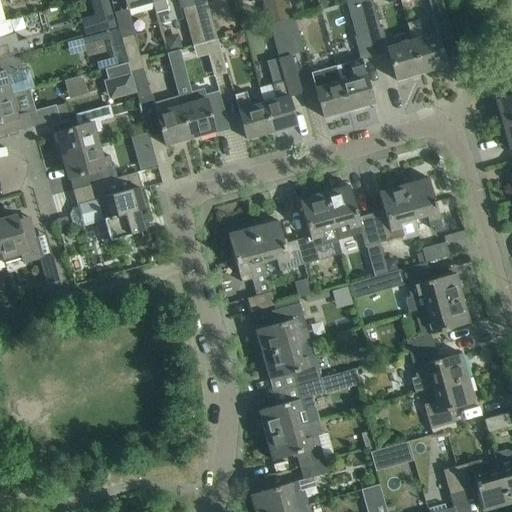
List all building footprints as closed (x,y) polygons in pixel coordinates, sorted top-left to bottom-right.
[(125,0),(128,9),(152,3),(151,0),(125,0)] [(151,0),(152,3),(155,12),(168,9),(165,0),(151,0)] [(193,0),(194,4),(205,42),(217,39),(206,0),(193,0)] [(262,0),(270,24),(282,21),(276,0),(262,0)] [(276,0),(282,21),(293,17),(288,0),(276,0)] [(348,10),(356,36),(369,33),(359,0),(354,0),(346,2),(348,10)] [(359,0),(369,33),(380,30),(372,3),(371,0),(359,0)] [(445,10),(441,0),(427,0),(432,14),(445,10)] [(0,23),(10,21),(9,19),(5,20),(0,2),(0,23)] [(182,7),(193,46),(205,42),(194,4),(182,7)] [(115,13),(102,17),(106,31),(119,27),(115,13)] [(282,21),(291,54),(302,51),(295,26),(293,17),(282,21)] [(412,40),(421,73),(446,66),(441,47),(436,33),(423,37),(418,20),(407,23),(412,40)] [(0,60),(30,52),(26,38),(17,41),(15,32),(13,32),(10,21),(0,23),(0,60)] [(271,32),(278,58),(291,54),(282,21),(270,24),(272,32),(271,32)] [(164,37),(168,51),(182,47),(178,33),(164,37)] [(243,33),(234,35),(236,39),(241,42),(245,41),(243,33)] [(121,39),(128,63),(128,64),(140,61),(140,60),(148,59),(147,54),(139,56),(133,36),(121,39)] [(205,42),(215,77),(226,73),(219,48),(220,48),(217,39),(205,42)] [(387,47),(391,61),(396,80),(421,73),(412,40),(387,47)] [(194,55),(201,81),(215,77),(205,42),(193,46),(196,54),(194,55)] [(0,97),(12,95),(11,94),(34,88),(29,67),(26,68),(25,64),(33,62),(30,52),(0,60),(0,97)] [(352,76),(340,80),(349,110),(373,103),(368,84),(360,59),(348,63),(352,76)] [(148,137),(162,133),(165,146),(191,138),(179,95),(155,102),(153,94),(150,95),(140,61),(128,64),(136,93),(148,137)] [(128,64),(128,63),(106,69),(108,79),(103,80),(109,100),(136,93),(128,64)] [(310,73),(318,98),(323,117),(349,110),(340,80),(326,84),(322,70),(310,73)] [(275,98),(263,102),(272,132),(296,125),(291,106),(283,81),(271,85),(275,98)] [(203,89),(179,95),(191,138),(215,131),(206,99),(205,99),(203,89)] [(233,96),(241,120),(246,139),(272,132),(263,102),(250,106),(246,92),(233,96)] [(511,94),(495,99),(502,123),(511,120),(511,94)] [(12,95),(0,97),(0,134),(32,126),(59,119),(55,105),(28,113),(28,114),(18,117),(12,95)] [(111,106),(113,116),(126,112),(124,103),(111,106)] [(62,156),(96,147),(93,135),(96,135),(95,132),(104,130),(101,121),(114,118),(113,116),(111,106),(111,104),(75,114),(78,126),(56,132),(62,156)] [(511,147),(511,120),(502,123),(509,148),(511,147)] [(99,159),(96,147),(62,156),(68,178),(91,172),(94,184),(93,184),(93,186),(115,180),(118,179),(114,165),(112,165),(110,156),(99,159)] [(83,226),(105,220),(110,240),(144,231),(139,211),(144,209),(138,187),(131,189),(127,176),(118,179),(115,180),(93,186),(97,198),(77,204),(77,206),(73,207),(69,214),(72,222),(79,226),(82,225),(83,226)] [(428,177),(403,184),(413,219),(427,216),(430,228),(441,225),(428,177)] [(418,237),(413,219),(403,184),(379,191),(385,215),(372,218),(379,242),(403,235),(405,240),(418,237)] [(324,192),(334,227),(338,240),(361,233),(365,246),(379,242),(372,218),(359,222),(349,185),(324,192)] [(310,236),(297,240),(304,264),(318,260),(314,246),(338,240),(334,227),(324,192),(299,199),(310,236)] [(16,215),(0,219),(0,241),(4,257),(25,252),(27,261),(40,258),(30,221),(18,224),(16,215)] [(277,220),(252,227),(262,262),(276,258),(280,271),(304,264),(297,240),(284,243),(277,220)] [(266,293),(271,291),(262,262),(252,227),(228,234),(241,282),(252,279),(257,295),(266,293)] [(445,242),(426,247),(422,249),(426,262),(430,261),(449,255),(445,242)] [(50,297),(62,293),(53,259),(40,262),(50,297)] [(414,311),(462,298),(455,273),(432,280),(428,266),(403,273),(410,297),(406,298),(405,301),(409,313),(414,311)] [(271,291),(266,293),(257,295),(247,298),(251,312),(274,305),(271,291)] [(410,354),(436,346),(432,333),(469,323),(462,298),(414,311),(420,334),(405,338),(410,354)] [(255,330),(262,354),(310,341),(306,327),(299,303),(275,310),(279,323),(255,330)] [(292,372),(296,385),(321,379),(314,354),(310,341),(262,354),(269,379),(292,372)] [(432,388),(468,378),(461,353),(439,359),(436,346),(410,354),(416,376),(411,378),(415,393),(432,388)] [(468,378),(432,388),(436,401),(423,404),(430,429),(455,422),(451,409),(475,402),(468,378)] [(300,399),(258,410),(265,435),(300,425),(317,420),(319,420),(312,396),(324,392),(321,379),(296,385),(300,399)] [(508,413),(488,418),(483,419),(487,433),(511,426),(508,413)] [(296,453),(299,466),(323,459),(317,435),(321,434),(317,420),(300,425),(265,435),(272,460),(296,453)] [(508,448),(493,453),(497,468),(507,504),(511,502),(511,450),(509,452),(508,448)] [(323,459),(299,466),(303,479),(303,480),(313,477),(327,473),(323,459)] [(443,470),(444,475),(450,494),(476,487),(483,510),(507,504),(497,468),(484,472),(480,459),(443,470)] [(298,480),(250,494),(254,511),(279,511),(306,505),(307,501),(305,493),(301,491),(301,490),(298,480)] [(367,488),(374,511),(386,511),(379,484),(367,488)]
